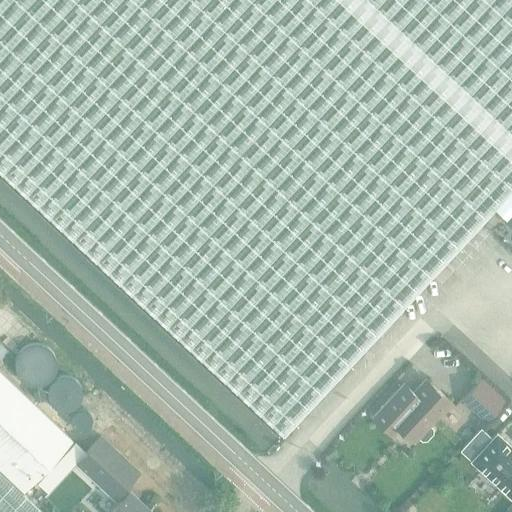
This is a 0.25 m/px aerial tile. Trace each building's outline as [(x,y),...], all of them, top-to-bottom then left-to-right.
[(511,0),(0,0),(0,169),(282,433),(511,185),(511,0)] [(511,186),(494,206),(511,223),(511,186)] [(49,359),(49,358),(48,354),(47,350),(43,345),(36,341),(29,340),(23,342),(19,345),(17,347),(14,352),(13,359),(14,365),(17,370),(22,374),(29,376),(36,376),(39,374),(42,372),(47,367),(48,363),(49,359)] [(0,469),(22,491),(71,439),(0,371),(0,469)] [(459,397),(483,420),(503,398),(479,376),(459,397)] [(372,416),(392,434),(398,426),(414,441),(418,436),(422,439),(426,439),(432,433),(432,428),(429,425),(451,401),(426,378),(413,392),(409,393),(407,395),(400,388),(404,384),(403,383),(372,416)] [(481,428),(460,450),(511,498),(511,497),(511,446),(497,433),(491,438),(481,428)] [(97,439),(76,461),(113,497),(114,495),(120,500),(109,511),(150,511),(152,510),(129,490),(125,495),(120,490),(138,471),(121,455),(118,459),(97,439)] [(0,511),(44,511),(22,491),(0,469),(0,511)] [(511,511),(511,502),(511,503),(503,511),(511,511)]
